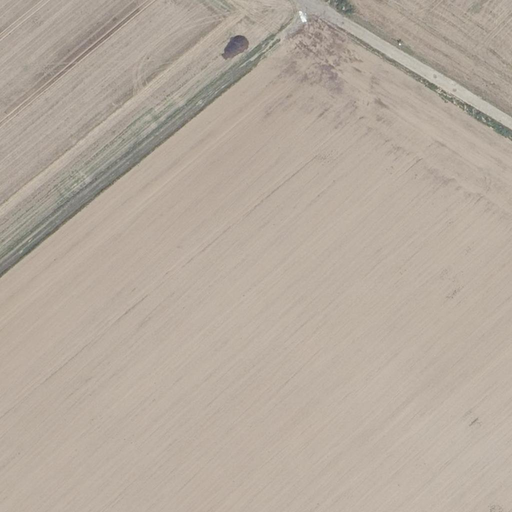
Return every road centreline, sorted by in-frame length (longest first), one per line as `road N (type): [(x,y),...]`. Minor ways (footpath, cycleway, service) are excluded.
road 1 (track): [(0,266),(316,9)]
road 2 (track): [(316,9),(511,123)]
